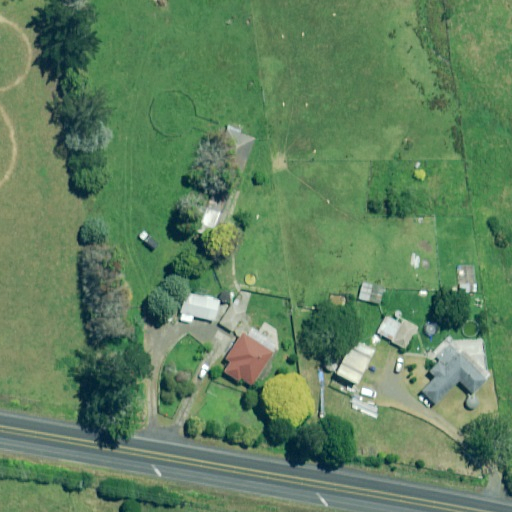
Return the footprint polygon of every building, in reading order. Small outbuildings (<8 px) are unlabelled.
[(476,256),(464,258),(466,271),(478,269),(476,256)] [(386,289),(362,283),(358,298),(382,305),(386,289)] [(218,300),(183,294),(179,320),(192,322),(193,316),(215,320),(218,300)] [(250,313),(232,302),(219,323),(238,334),(250,313)] [(417,330),(388,313),(376,332),(405,349),(417,330)] [(252,329),(246,338),(241,335),(224,359),(229,362),(223,371),(237,381),(239,378),(251,385),(277,346),(252,329)] [(371,350),(350,340),(334,374),(355,384),(371,350)] [(454,357),(444,348),(435,357),(438,361),(428,371),(434,377),(421,391),(435,405),(458,380),(472,394),(485,380),(457,353),(454,357)]
